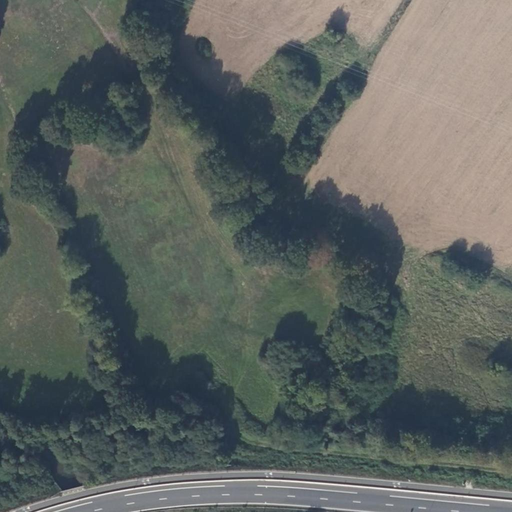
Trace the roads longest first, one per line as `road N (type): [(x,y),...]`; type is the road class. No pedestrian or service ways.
road 1 (primary): [(476,511),(259,494),(168,497),(86,511)]
road 2 (track): [(232,389),(225,434),(251,446),(511,475)]
